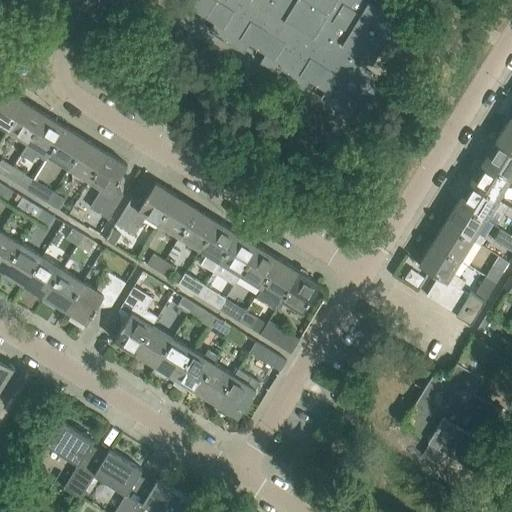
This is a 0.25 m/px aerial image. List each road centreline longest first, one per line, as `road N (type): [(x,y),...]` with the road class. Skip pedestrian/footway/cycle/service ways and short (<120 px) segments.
road 1 (residential): [(366,274),(69,94),(61,65),(76,0)]
road 2 (residential): [(240,473),(0,324)]
road 3 (residential): [(366,274),(511,44)]
road 4 (residential): [(240,473),(366,274)]
